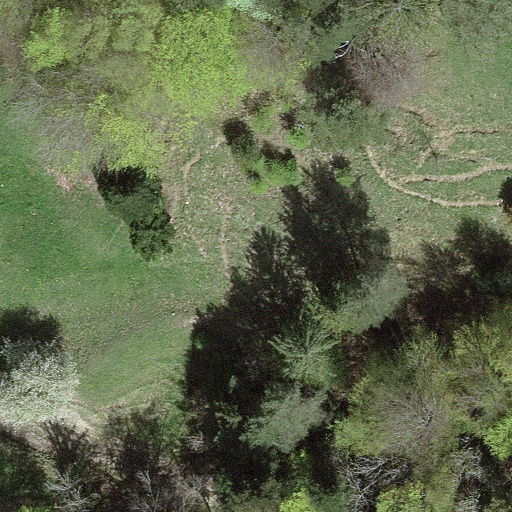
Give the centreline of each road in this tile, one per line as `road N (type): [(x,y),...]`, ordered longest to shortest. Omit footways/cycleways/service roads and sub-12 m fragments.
road 1 (track): [(0,392),(143,309),(206,299),(293,313),(407,315),(511,292)]
road 2 (track): [(192,511),(176,478),(115,460),(0,400)]
